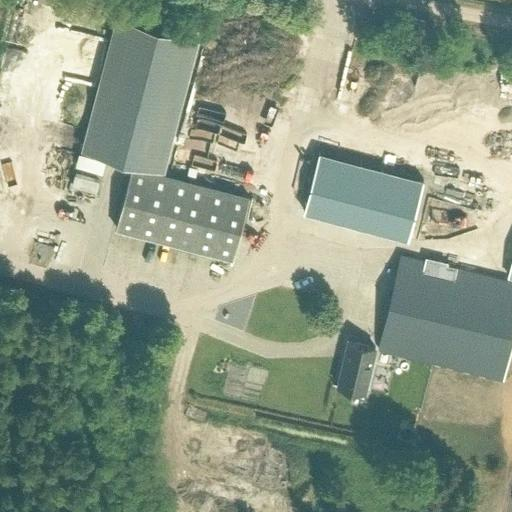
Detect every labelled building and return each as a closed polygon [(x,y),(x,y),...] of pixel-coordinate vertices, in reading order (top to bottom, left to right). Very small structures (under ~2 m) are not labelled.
[(313,15),(329,15),(328,1),(313,2),(313,15)] [(80,24),(92,30),(103,10),(90,4),(80,24)] [(84,147),(162,168),(196,35),(119,15),(84,147)] [(417,88),(419,116),(446,115),(444,87),(417,88)] [(0,111),(19,115),(22,101),(4,97),(0,111)] [(358,155),(366,132),(353,127),(345,151),(358,155)] [(408,237),(424,178),(319,151),(303,209),(408,237)] [(110,173),(109,164),(78,165),(79,192),(101,191),(100,174),(110,173)] [(134,164),(118,226),(235,257),(251,195),(134,164)] [(151,268),(154,248),(146,247),(143,267),(151,268)] [(504,377),(511,341),(511,278),(402,253),(380,348),(504,377)] [(350,337),(338,383),(366,390),(378,345),(350,337)]
